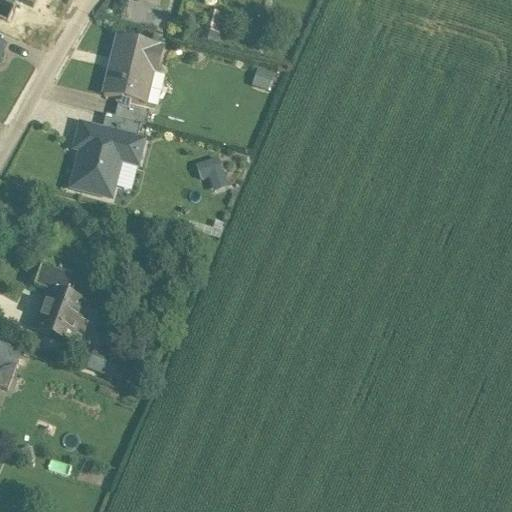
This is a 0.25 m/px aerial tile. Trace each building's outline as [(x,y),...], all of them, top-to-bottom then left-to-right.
[(0,0),(0,19),(7,22),(17,2),(32,9),(36,0),(0,0)] [(157,10),(126,2),(121,22),(152,29),(157,10)] [(226,18),(210,15),(204,43),(214,45),(216,36),(222,37),(226,18)] [(164,52),(117,41),(103,97),(139,106),(148,71),(158,73),(164,52)] [(147,115),(117,107),(114,120),(140,126),(144,127),(147,115)] [(106,118),(102,134),(136,142),(140,126),(114,120),(106,118)] [(82,148),(71,190),(111,200),(120,163),(137,167),(143,144),(136,142),(102,134),(81,129),(77,147),(82,148)] [(199,166),(210,194),(230,187),(218,158),(199,166)] [(76,280),(41,267),(34,288),(49,294),(34,332),(69,346),(73,337),(75,338),(80,323),(78,323),(84,307),(68,301),(76,280)] [(142,370),(104,355),(99,369),(137,383),(142,370)] [(22,368),(0,358),(0,386),(12,392),(22,368)]
